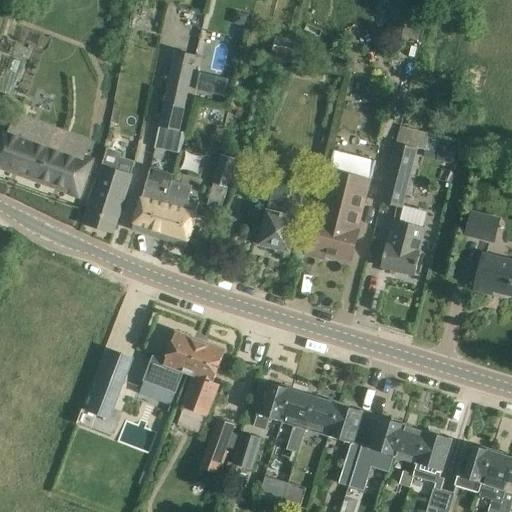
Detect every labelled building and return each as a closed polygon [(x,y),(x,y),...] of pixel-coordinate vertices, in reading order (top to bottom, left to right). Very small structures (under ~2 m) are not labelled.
[(426,0),(396,0),(394,12),(378,8),(373,30),(418,40),(426,0)] [(235,16),(234,25),(246,27),(249,15),(241,13),(235,16)] [(15,31),(4,71),(33,80),(45,40),(15,31)] [(300,43),(276,37),(271,57),(294,63),(300,43)] [(176,52),(164,102),(159,129),(179,133),(184,107),(196,56),(176,52)] [(199,73),(195,91),(224,98),(228,80),(199,73)] [(67,78),(61,102),(85,108),(91,84),(67,78)] [(6,129),(0,146),(0,167),(78,196),(92,159),(6,129)] [(428,133),(424,150),(437,153),(435,161),(453,165),(459,141),(428,133)] [(416,150),(395,145),(380,203),(402,209),(416,150)] [(334,153),(329,174),(315,229),(311,228),(305,255),(316,257),(317,251),(351,260),(358,232),(376,161),(373,160),(372,162),(334,153)] [(118,157),(105,154),(102,165),(83,224),(113,233),(132,175),(115,169),(118,157)] [(236,160),(222,155),(207,205),(221,209),(236,160)] [(132,229),(164,240),(169,223),(159,219),(163,206),(165,206),(172,182),(148,175),(132,229)] [(292,186),(263,179),(258,199),(270,201),(259,244),(290,252),(301,208),(287,205),(291,188),(292,186)] [(191,187),(172,182),(165,206),(163,206),(159,219),(169,223),(164,240),(186,246),(199,202),(188,199),(191,187)] [(498,218),(473,212),(466,237),(491,243),(498,218)] [(426,229),(392,221),(381,266),(415,275),(426,229)] [(511,262),(484,255),(480,271),(475,290),(491,294),(492,290),(511,295),(511,262)] [(188,374),(200,341),(176,332),(163,365),(164,365),(160,375),(179,382),(183,372),(188,374)] [(225,351),(200,341),(188,374),(193,376),(181,407),(207,416),(219,385),(213,382),(225,351)] [(100,374),(86,411),(110,420),(124,383),(100,374)] [(269,418),(282,422),(292,390),(269,383),(265,397),(263,396),(253,428),(265,431),(269,418)] [(305,429),(315,397),(292,390),(282,422),(296,426),(281,468),(292,472),(305,429)] [(329,436),(339,404),(315,397),(305,429),(329,436)] [(361,411),(339,404),(329,436),(353,444),(359,426),(357,425),(361,411)] [(388,472),(393,456),(403,424),(380,417),(376,431),(375,431),(369,447),(363,445),(364,445),(362,444),(356,464),(349,487),(364,492),(371,467),(388,472)] [(218,420),(201,468),(216,473),(234,425),(218,420)] [(417,463),(427,432),(403,424),(393,456),(417,463)] [(450,439),(427,432),(417,463),(442,471),(447,453),(446,452),(450,439)] [(242,434),(233,465),(251,470),(260,439),(242,434)] [(482,483),(492,452),(469,445),(465,458),(463,458),(457,476),(482,483)] [(498,511),(505,491),(511,469),(511,458),(492,452),(482,483),(479,493),(481,493),(480,497),(492,500),(487,511),(498,511)] [(356,464),(345,461),(334,497),(344,500),(349,487),(356,464)] [(511,469),(505,491),(498,511),(510,511),(511,507),(511,469)] [(413,475),(403,472),(399,485),(409,488),(413,475)] [(265,476),(259,495),(282,502),(289,483),(265,476)] [(306,489),(289,483),(282,502),(299,508),(306,489)] [(426,511),(438,511),(445,491),(434,488),(426,511)] [(449,511),(455,494),(445,491),(438,511),(449,511)] [(346,497),(341,511),(354,511),(358,501),(346,497)] [(332,498),(327,511),(339,511),(343,501),(332,498)]
